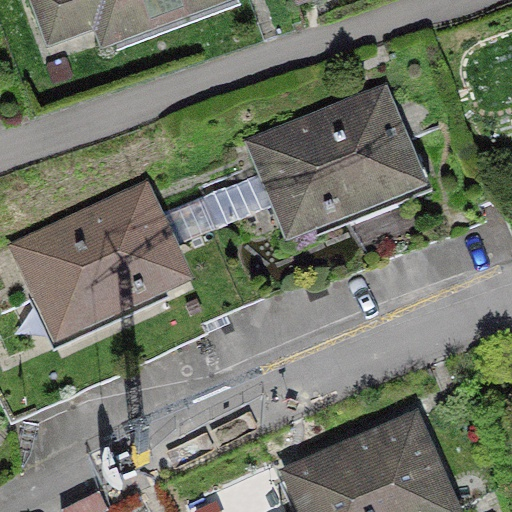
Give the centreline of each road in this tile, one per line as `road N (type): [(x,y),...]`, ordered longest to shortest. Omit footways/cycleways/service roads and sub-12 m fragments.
road 1 (residential): [(32,511),(442,320),(511,298)]
road 2 (residential): [(449,0),(269,57),(0,159)]
